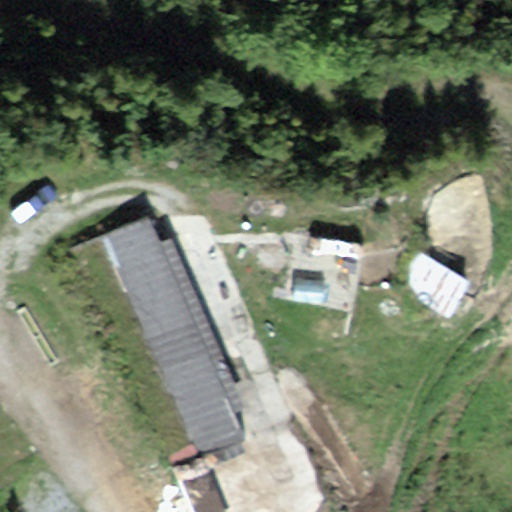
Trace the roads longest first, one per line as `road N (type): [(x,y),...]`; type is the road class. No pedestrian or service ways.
road 1 (track): [(0,6),(51,6),(322,114),(441,94),(483,137),(484,235),(424,359),(369,372),(296,371),(176,242),(106,197),(31,227)]
road 2 (track): [(0,382),(100,511)]
